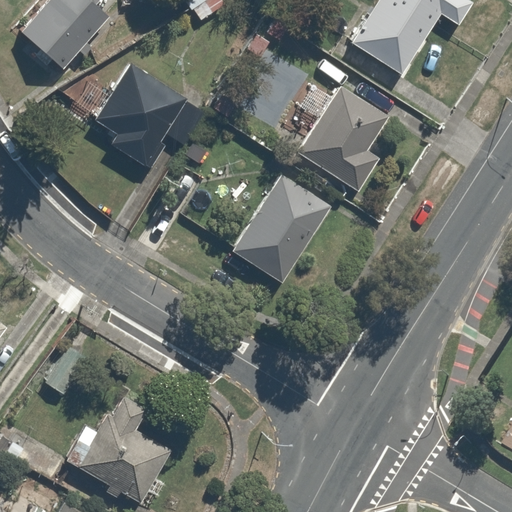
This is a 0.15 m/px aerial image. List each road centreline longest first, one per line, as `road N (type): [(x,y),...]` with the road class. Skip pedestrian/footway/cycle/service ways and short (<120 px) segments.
road 1 (residential): [(0,177),(42,231),(352,426)]
road 2 (secondary): [(352,426),(511,171)]
road 3 (residential): [(352,426),(497,511)]
